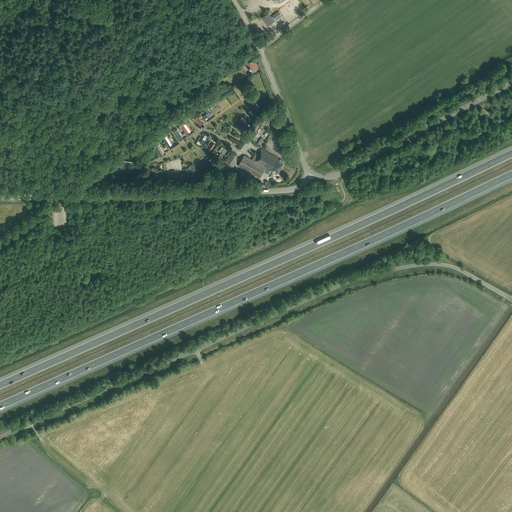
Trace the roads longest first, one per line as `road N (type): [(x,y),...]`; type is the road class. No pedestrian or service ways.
road 1 (motorway): [(0,405),(511,174)]
road 2 (motorway): [(511,153),(0,384)]
road 3 (unclassified): [(0,441),(388,270),(454,268),(511,298)]
road 4 (tertiary): [(309,172),(338,174),(511,81)]
road 5 (unclassified): [(214,192),(0,198)]
road 6 (tertiary): [(309,172),(233,0)]
